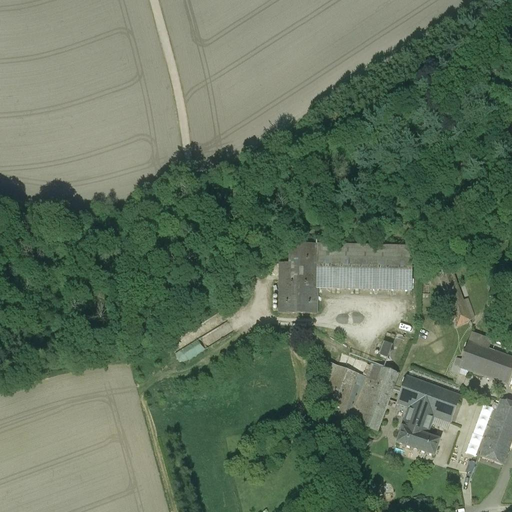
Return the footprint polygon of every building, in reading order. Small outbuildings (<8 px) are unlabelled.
[(317,246),(296,246),(295,269),(280,269),(279,314),(316,315),(316,289),(317,246)] [(295,269),(296,246),(290,246),(290,250),(289,264),(280,264),(280,269),(295,269)] [(412,248),(317,246),(316,289),(411,291),(412,259),(412,248)] [(420,249),(412,248),(412,259),(420,259),(420,249)] [(449,267),(436,271),(444,292),(457,288),(449,267)] [(461,288),(447,293),(458,327),(472,322),(461,288)] [(181,361),(206,346),(201,339),(214,332),(208,322),(171,345),(181,361)] [(511,370),(511,359),(468,343),(459,369),(506,386),(511,370)] [(357,375),(327,364),(319,387),(328,391),(320,413),(340,420),(357,375)] [(372,365),(367,379),(357,375),(340,420),(350,423),(350,424),(377,434),(399,375),(372,365)] [(460,397),(407,378),(397,405),(408,409),(433,418),(450,424),(460,397)] [(511,405),(501,401),(480,457),(503,466),(511,439),(511,405)] [(433,418),(408,409),(396,445),(434,458),(440,441),(427,437),(433,418)] [(372,442),(366,440),(364,446),(370,449),(372,442)] [(325,481),(313,482),(314,496),(326,495),(325,481)]
